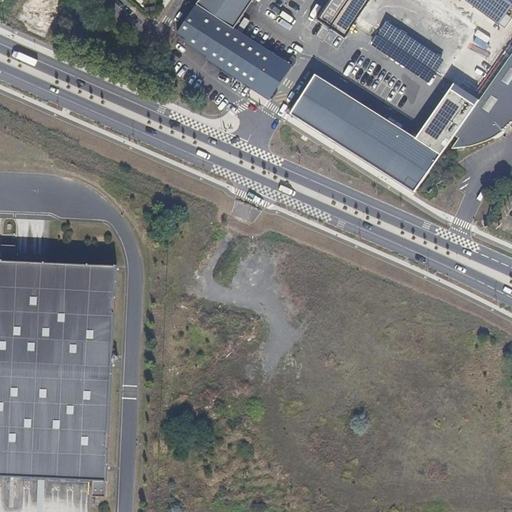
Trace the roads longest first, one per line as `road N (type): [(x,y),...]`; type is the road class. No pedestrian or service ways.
road 1 (primary): [(0,72),(511,302)]
road 2 (primary): [(511,271),(246,149)]
road 3 (primary): [(246,149),(0,42)]
road 4 (unknown): [(336,68),(396,108),(416,104),(414,84),(355,44)]
road 5 (residential): [(259,119),(157,39)]
